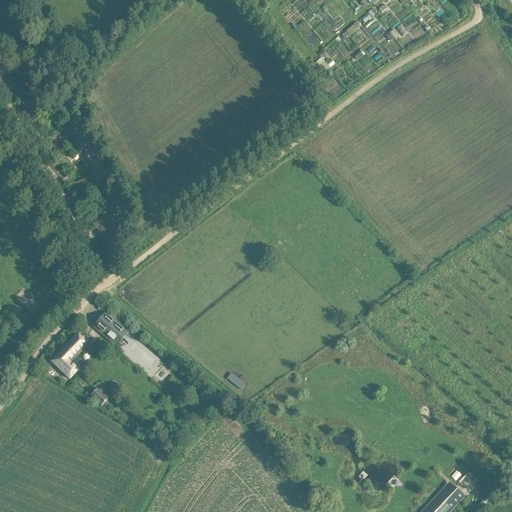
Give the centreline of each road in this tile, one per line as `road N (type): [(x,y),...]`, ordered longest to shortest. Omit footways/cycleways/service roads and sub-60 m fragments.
road 1 (unclassified): [(0,405),(106,283),(365,87),(481,14),(476,3)]
road 2 (track): [(331,114),(233,0)]
